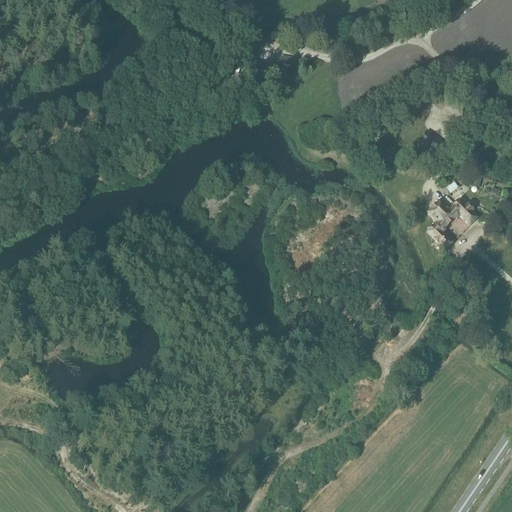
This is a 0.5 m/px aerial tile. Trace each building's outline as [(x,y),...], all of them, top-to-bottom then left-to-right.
[(295,60),(281,57),(278,71),(293,74),(295,60)] [(278,68),(247,62),(244,77),(275,83),(278,68)] [(182,114),(189,123),(203,113),(196,104),(182,114)] [(446,144),(427,131),(417,144),(435,158),(446,144)] [(479,190),(481,181),(473,178),(470,187),(479,190)] [(434,209),(450,225),(455,219),(457,221),(460,217),(470,228),(478,221),(459,202),(449,212),(440,203),(434,209)] [(450,225),(434,209),(428,215),(437,224),(426,234),(445,253),(453,245),(443,234),(446,231),(445,230),(450,225)]
